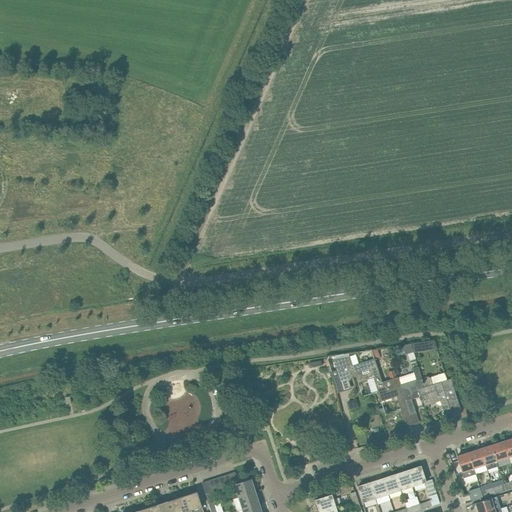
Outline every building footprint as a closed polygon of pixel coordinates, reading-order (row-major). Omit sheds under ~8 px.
[(2,87),(1,104),(19,105),(20,88),(2,87)] [(375,384),(382,382),(374,359),(352,366),(350,356),(333,359),(340,382),(356,377),(358,383),(373,378),(375,384)] [(413,372),(397,377),(400,385),(400,386),(405,401),(410,415),(416,413),(412,399),(421,397),(420,394),(419,389),(423,388),(422,385),(423,384),(422,380),(418,367),(412,369),(413,372)] [(400,385),(397,377),(382,382),(375,384),(377,391),(381,402),(396,397),(403,417),(410,415),(405,401),(400,386),(400,385)] [(422,385),(423,388),(419,389),(420,394),(421,397),(424,406),(440,401),(444,415),(454,412),(460,410),(450,379),(447,380),(439,382),(434,384),(432,385),(430,378),(429,378),(428,377),(426,377),(425,377),(424,378),(423,380),(422,380),(423,384),(422,385)] [(511,456),(511,438),(503,442),(508,458),(511,456)] [(508,458),(503,442),(491,446),(496,461),(508,458)] [(496,461),(491,446),(480,449),(485,465),(496,461)] [(485,465),(480,449),(468,453),(474,469),(485,465)] [(468,453),(457,457),(462,472),(474,469),(468,453)] [(426,483),(426,481),(421,466),(408,470),(414,487),(425,483),(426,483)] [(414,487),(408,470),(396,474),(401,491),(414,487)] [(234,485),(239,483),(235,472),(229,474),(233,485),(234,485)] [(228,487),(233,485),(229,474),(224,476),(228,487)] [(401,491),(396,474),(383,478),(388,495),(401,491)] [(222,489),(228,487),(224,476),(218,477),(222,489)] [(216,490),(222,489),(218,477),(213,479),(216,490)] [(388,495),(383,478),(370,482),(376,499),(388,495)] [(211,492),(216,490),(213,479),(207,481),(211,492)] [(251,479),(246,481),(239,483),(234,485),(238,497),(255,491),(251,479)] [(432,480),(426,481),(426,483),(425,483),(426,486),(429,496),(430,501),(432,506),(439,503),(432,480)] [(210,493),(211,492),(207,481),(202,483),(205,494),(210,493)] [(376,499),(370,482),(357,487),(361,496),(363,503),(376,499)] [(494,494),(506,490),(504,484),(492,487),(494,494)] [(483,498),(494,494),(492,487),(481,491),(483,498)] [(478,492),(477,488),(468,491),(471,502),(483,498),(481,491),(478,492)] [(259,503),(255,491),(238,497),(242,509),(259,503)] [(203,511),(197,492),(187,495),(192,511),(203,511)] [(209,506),(214,505),(210,493),(205,494),(209,506)] [(192,511),(187,495),(178,498),(182,511),(192,511)] [(319,511),(322,511),(336,508),(332,495),(315,500),(319,511)] [(419,504),(416,497),(408,499),(410,507),(411,511),(412,511),(421,509),(419,504)] [(182,511),(178,498),(168,502),(171,511),(182,511)] [(493,504),(491,498),(475,503),(478,511),(489,511),(500,509),(498,503),(493,504)] [(358,500),(353,502),(356,511),(361,510),(358,500)] [(421,509),(430,507),(428,501),(419,504),(421,509)] [(171,511),(168,502),(158,505),(160,511),(171,511)] [(261,511),(259,503),(242,509),(243,511),(261,511)]
